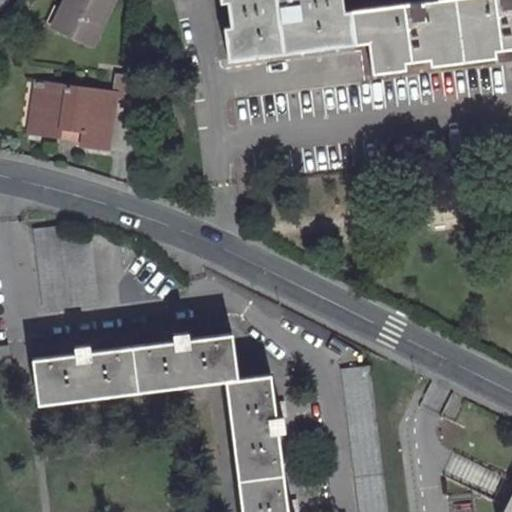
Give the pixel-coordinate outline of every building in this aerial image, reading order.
[(66,0),(54,28),(93,45),(113,0),(66,0)] [(511,0),(421,0),(343,10),(341,0),(227,0),(231,25),(235,59),(367,42),(371,66),(404,61),(429,58),(494,50),(511,47),(511,0)] [(231,25),(223,26),(227,60),(235,59),(231,25)] [(494,50),(429,58),(429,65),(495,57),(494,50)] [(404,61),(371,66),(372,73),(405,68),(404,61)] [(37,82),(37,87),(44,88),(39,114),(32,113),(29,132),(62,136),(63,127),(74,128),(72,137),(81,139),(81,145),(108,149),(116,94),(37,82)] [(37,87),(32,113),(39,114),(44,88),(37,87)] [(63,127),(62,136),(72,137),(74,128),(63,127)] [(62,226),(36,228),(46,309),(98,303),(90,236),(63,239),(62,226)] [(177,330),(161,332),(162,342),(175,340),(174,333),(177,333),(177,330)] [(289,511),(288,500),(279,432),(286,431),(285,418),(284,414),(276,415),(275,403),(272,373),(239,377),(234,333),(191,338),(189,331),(177,333),(174,333),(175,340),(162,342),(91,351),(90,343),(78,345),(75,346),(76,353),(63,355),(34,358),(40,403),(85,397),(83,379),(112,375),(114,393),(179,385),(177,366),(206,363),(208,381),(226,379),(232,423),(251,421),(254,447),(235,449),(242,511),(289,511)] [(77,343),(62,345),(63,355),(76,353),(75,346),(78,345),(77,343)] [(9,346),(0,346),(0,362),(11,361),(9,346)] [(206,363),(177,366),(179,385),(208,381),(206,363)] [(389,511),(370,365),(343,369),(361,511),(389,511)] [(112,375),(83,379),(85,397),(114,393),(112,375)] [(285,401),(275,403),(276,415),(284,414),(285,418),(288,418),(285,401)] [(251,421),(232,423),(235,449),(254,447),(251,421)] [(511,511),(511,492),(502,511),(511,511)] [(300,511),(298,499),(288,500),(289,511),(300,511)]
